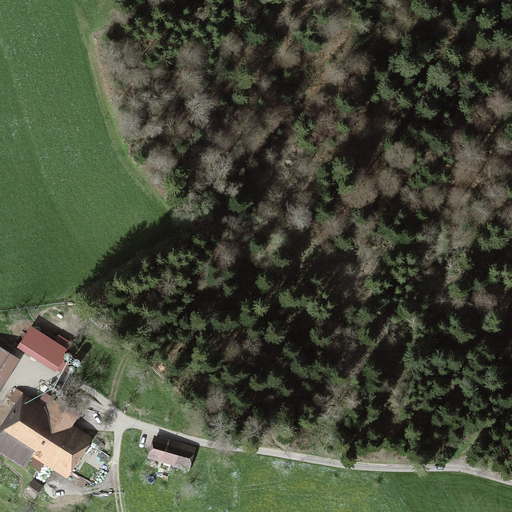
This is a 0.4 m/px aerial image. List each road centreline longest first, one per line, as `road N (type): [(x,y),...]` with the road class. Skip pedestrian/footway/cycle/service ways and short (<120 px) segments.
road 1 (track): [(511,481),(459,468),(367,467),(167,432),(119,417),(0,341)]
road 2 (track): [(106,409),(119,369),(156,326),(282,269),(511,243)]
road 3 (track): [(79,423),(110,426),(119,417),(116,494)]
